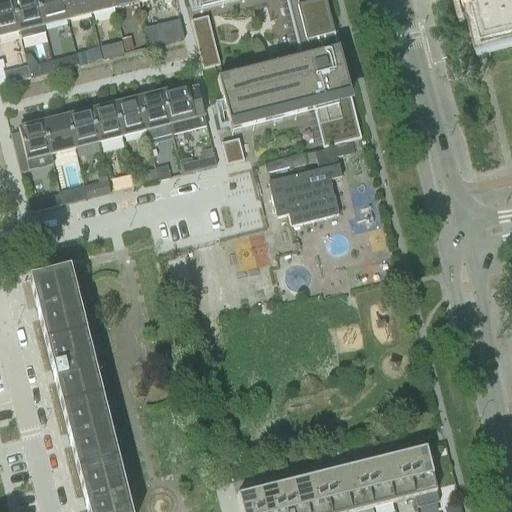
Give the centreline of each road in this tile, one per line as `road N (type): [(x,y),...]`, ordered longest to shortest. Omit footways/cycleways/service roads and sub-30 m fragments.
road 1 (residential): [(460,242),(395,0)]
road 2 (residential): [(511,484),(460,242)]
road 3 (residential): [(0,248),(223,193)]
road 4 (residential): [(49,511),(5,332)]
